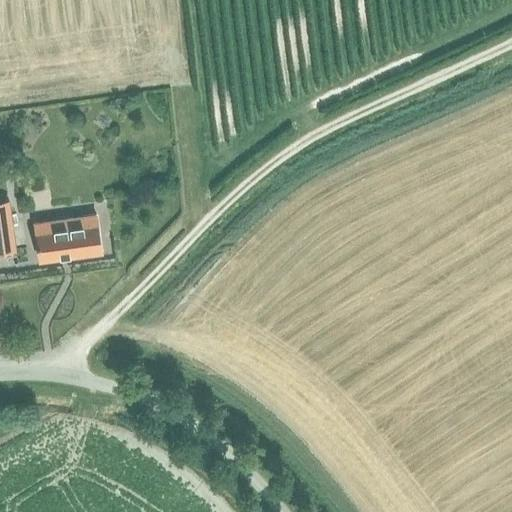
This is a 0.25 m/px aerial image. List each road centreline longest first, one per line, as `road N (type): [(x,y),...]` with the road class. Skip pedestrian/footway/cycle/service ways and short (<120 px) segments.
road 1 (track): [(65,373),(244,184),(310,138),(511,44)]
road 2 (unclassified): [(280,511),(222,449),(145,398),(65,373),(0,373)]
